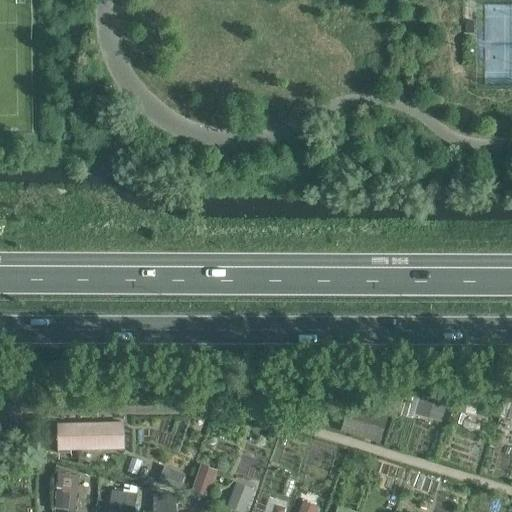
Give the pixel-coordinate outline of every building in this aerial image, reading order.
[(349,406),(342,428),(381,440),(388,418),(349,406)] [(125,423),(58,423),(58,448),(125,447),(125,423)] [(193,488),(207,493),(216,466),(202,461),(193,488)] [(78,507),(80,470),(58,469),(56,506),(78,507)] [(235,480),(229,506),(247,510),(253,485),(235,480)] [(111,501),(134,502),(135,487),(112,486),(111,501)] [(156,491),(155,511),(176,511),(177,492),(156,491)] [(303,502),(299,511),(316,511),(318,508),(303,502)]
